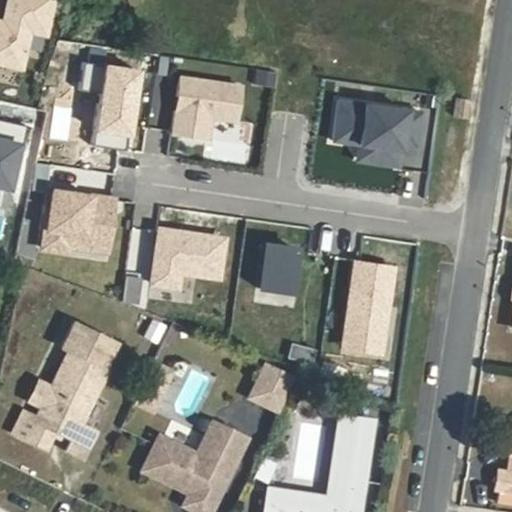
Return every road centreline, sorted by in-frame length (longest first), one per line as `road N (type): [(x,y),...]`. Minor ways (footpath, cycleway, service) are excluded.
road 1 (residential): [(480,226),(435,511)]
road 2 (residential): [(480,226),(273,197)]
road 3 (residential): [(511,25),(480,226)]
road 4 (residential): [(273,197),(143,179)]
